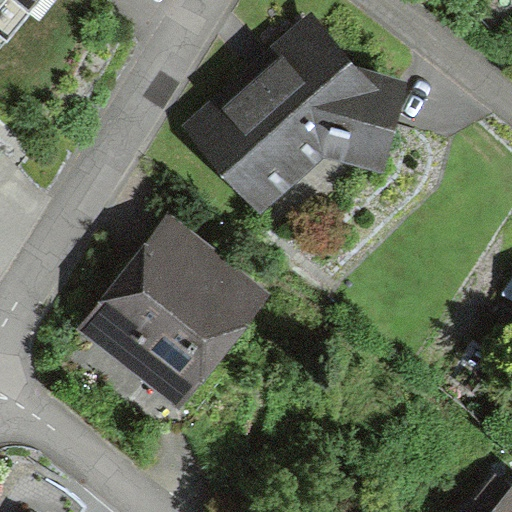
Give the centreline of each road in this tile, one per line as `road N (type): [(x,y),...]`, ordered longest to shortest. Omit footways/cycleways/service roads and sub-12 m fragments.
road 1 (residential): [(192,0),(0,314)]
road 2 (residential): [(143,511),(0,393)]
road 3 (residential): [(511,103),(378,0)]
